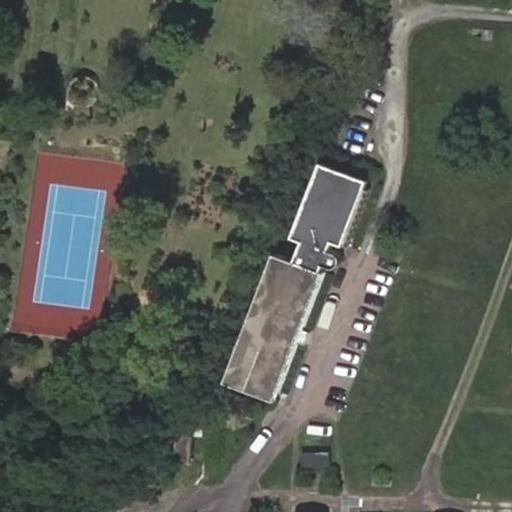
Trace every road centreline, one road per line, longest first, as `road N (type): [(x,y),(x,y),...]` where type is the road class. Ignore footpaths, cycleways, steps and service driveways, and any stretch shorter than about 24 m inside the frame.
road 1 (track): [(405,0),(394,185),(307,392),(237,497),(235,511)]
road 2 (track): [(511,505),(237,497)]
road 3 (track): [(511,263),(419,501)]
